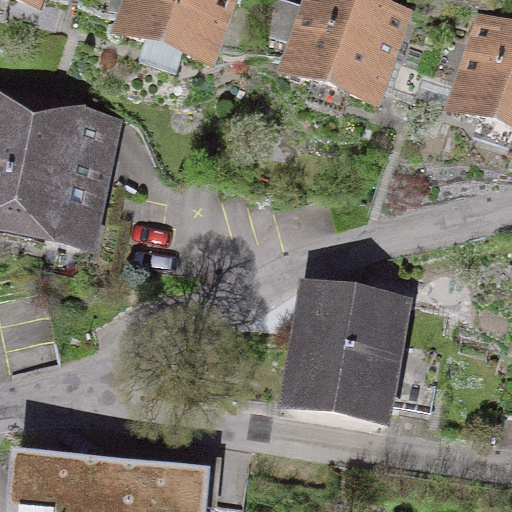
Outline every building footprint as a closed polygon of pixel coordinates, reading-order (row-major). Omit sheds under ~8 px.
[(133,0),(122,35),(207,63),(228,0),(133,0)] [(348,0),(312,0),(288,75),(373,103),(401,17),(348,0)] [(511,35),(483,26),(455,111),(511,130),(511,35)] [(0,226),(76,242),(98,134),(0,114),(0,226)] [(282,135),(241,121),(232,151),(273,164),(282,135)] [(296,406),(376,419),(379,399),(432,408),(442,351),(388,342),(394,307),(315,294),(296,406)] [(511,376),(501,419),(511,420),(511,376)] [(204,469),(203,481),(16,465),(11,511),(199,511),(200,509),(239,511),(242,511),(246,473),(204,469)]
